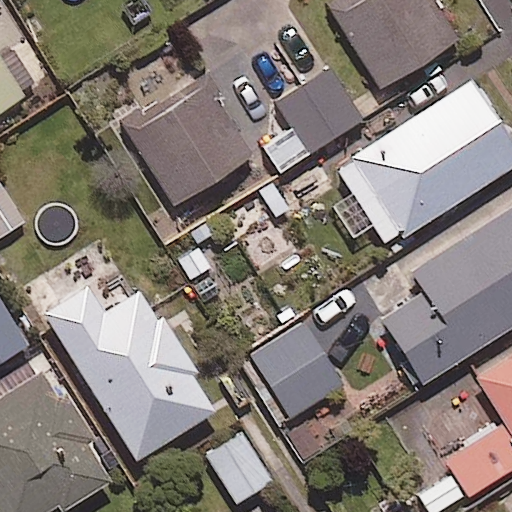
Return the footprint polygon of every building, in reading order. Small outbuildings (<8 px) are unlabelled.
[(459,39),(434,0),(336,0),(326,7),(379,90),(459,39)] [(0,111),(24,96),(0,58),(0,111)] [(362,119),(329,68),(277,102),(310,152),(362,119)] [(174,206),(255,155),(206,79),(126,129),(174,206)] [(511,166),(511,143),(472,81),(341,165),(391,244),(511,166)] [(511,204),(405,270),(418,292),(382,315),(422,382),(511,326),(511,204)] [(157,319),(140,290),(103,313),(88,288),(43,316),(134,461),(215,411),(194,377),(198,375),(161,316),(157,319)] [(0,361),(27,344),(0,300),(0,361)] [(342,385),(302,321),(249,355),(290,418),(342,385)] [(511,472),(511,354),(476,376),(504,424),(444,460),(468,499),(511,472)] [(66,391),(57,397),(40,370),(0,396),(0,511),(45,511),(57,505),(61,511),(111,479),(89,445),(98,439),(66,391)] [(293,452),(265,407),(242,421),(269,466),(293,452)] [(269,482),(239,432),(205,453),(236,502),(269,482)]
